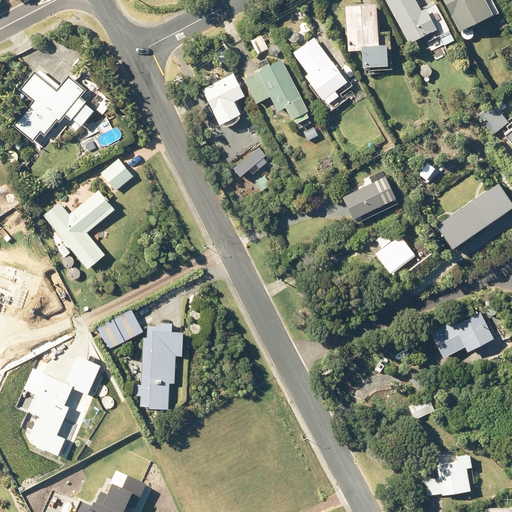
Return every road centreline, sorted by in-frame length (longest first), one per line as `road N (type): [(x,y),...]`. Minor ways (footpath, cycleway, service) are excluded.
road 1 (residential): [(288,362),(133,54)]
road 2 (residential): [(507,270),(288,362)]
road 3 (residential): [(367,511),(288,362)]
